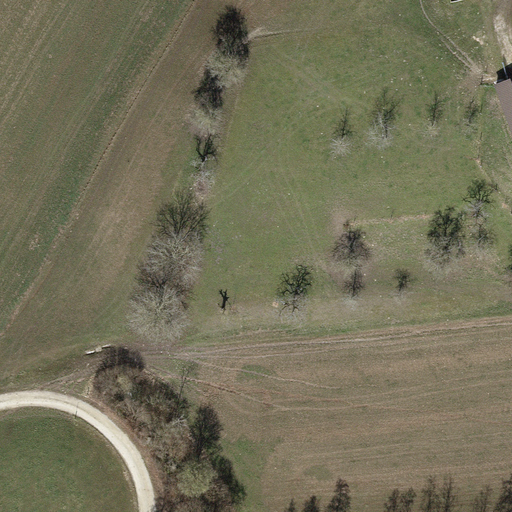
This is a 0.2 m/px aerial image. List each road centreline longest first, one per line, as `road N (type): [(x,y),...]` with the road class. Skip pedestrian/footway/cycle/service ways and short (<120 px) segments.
road 1 (track): [(511,311),(440,331),(116,352),(36,374),(0,397)]
road 2 (track): [(0,401),(72,403),(117,431),(139,463),(150,511)]
